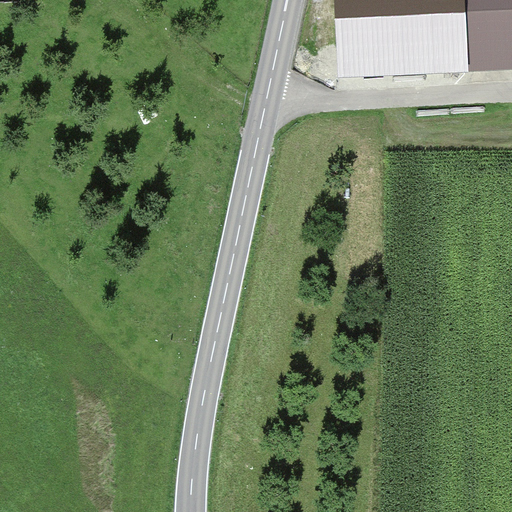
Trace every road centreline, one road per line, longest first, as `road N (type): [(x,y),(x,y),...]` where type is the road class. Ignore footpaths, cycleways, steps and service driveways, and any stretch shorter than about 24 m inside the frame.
road 1 (tertiary): [(192,511),(207,379),(269,99)]
road 2 (unclassified): [(511,92),(269,99)]
